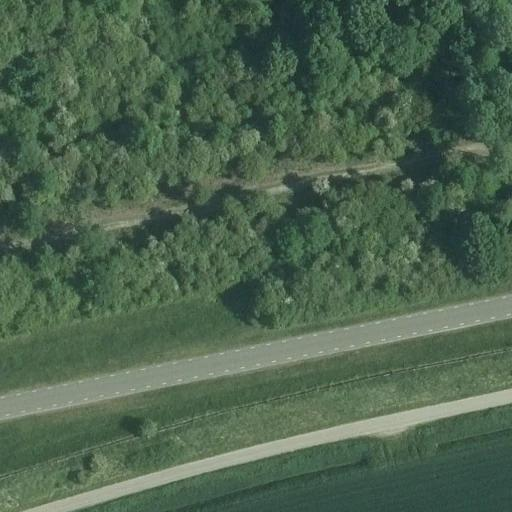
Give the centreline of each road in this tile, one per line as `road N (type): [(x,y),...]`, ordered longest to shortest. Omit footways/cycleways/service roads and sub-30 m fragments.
road 1 (tertiary): [(0,407),(511,306)]
road 2 (unclassified): [(60,511),(235,454),(511,395)]
